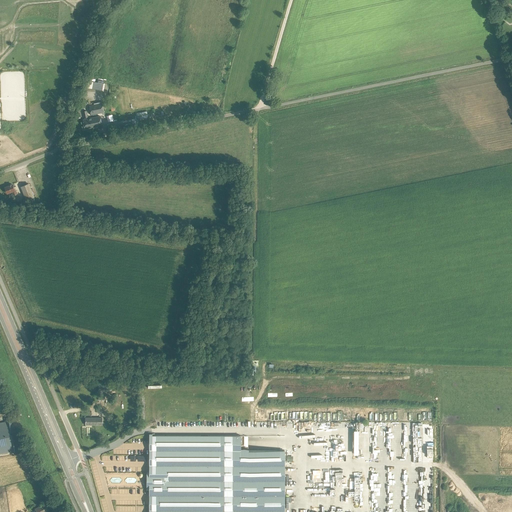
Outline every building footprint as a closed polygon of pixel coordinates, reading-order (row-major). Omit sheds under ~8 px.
[(100,113),(104,113),(102,103),(89,106),(91,115),(100,113)] [(83,111),(84,119),(83,119),(85,129),(102,126),(100,116),(88,118),(87,110),(83,111)] [(17,195),(15,191),(13,185),(5,188),(7,194),(11,192),(13,196),(17,195)] [(29,185),(22,188),(27,200),(34,197),(29,185)] [(10,419),(0,420),(0,451),(14,450),(10,419)] [(152,481),(152,511),(312,511),(313,421),(160,421),(160,436),(152,436),(152,481)]
